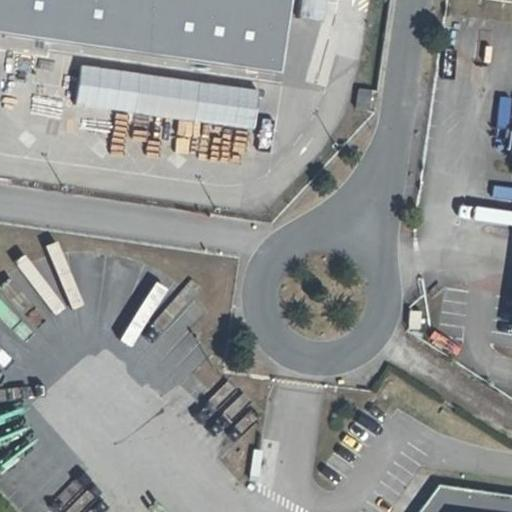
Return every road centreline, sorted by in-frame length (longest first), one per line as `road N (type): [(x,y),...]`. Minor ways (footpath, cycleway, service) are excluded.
road 1 (residential): [(291,246),(270,269),(264,307),(295,351),(341,358),(382,325),(388,294),(372,255),(352,241)]
road 2 (unclassified): [(0,198),(291,246)]
road 3 (residential): [(420,0),(383,194),(352,241)]
road 4 (unknown): [(384,273),(432,266),(480,282),(498,327),(495,360),(511,369)]
road 5 (unknown): [(341,358),(309,408),(287,511)]
